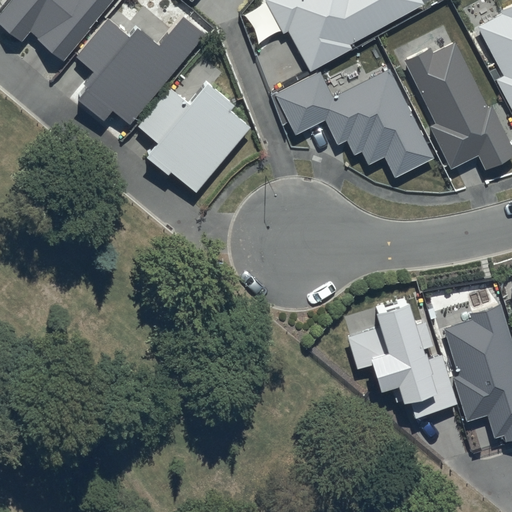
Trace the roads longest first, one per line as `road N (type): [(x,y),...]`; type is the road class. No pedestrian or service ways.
road 1 (residential): [(0,65),(194,227),(294,241)]
road 2 (residential): [(294,241),(395,246),(511,224)]
